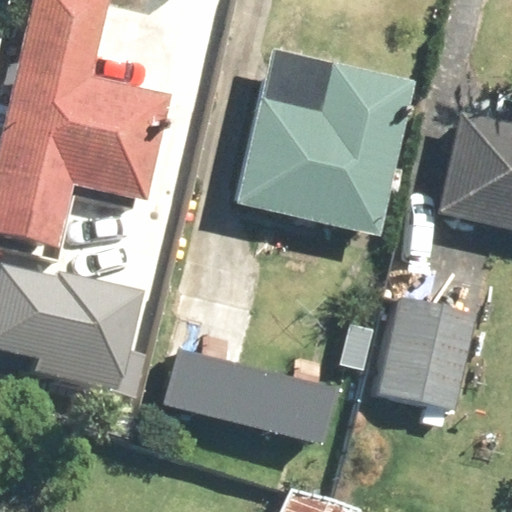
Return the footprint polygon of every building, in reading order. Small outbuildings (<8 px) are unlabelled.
[(101,6),(74,0),(17,0),(0,75),(0,269),(37,278),(55,202),(127,220),(157,105),(82,86),(101,6)] [(255,67),(221,211),(357,242),(390,98),(255,67)] [(511,111),(454,98),(424,218),(511,239),(511,111)] [(53,397),(122,411),(147,290),(78,276),(53,397)] [(234,396),(252,318),(174,300),(156,379),(234,396)] [(437,417),(457,319),(388,305),(368,403),(437,417)] [(276,511),(328,511),(283,494),(276,511)]
